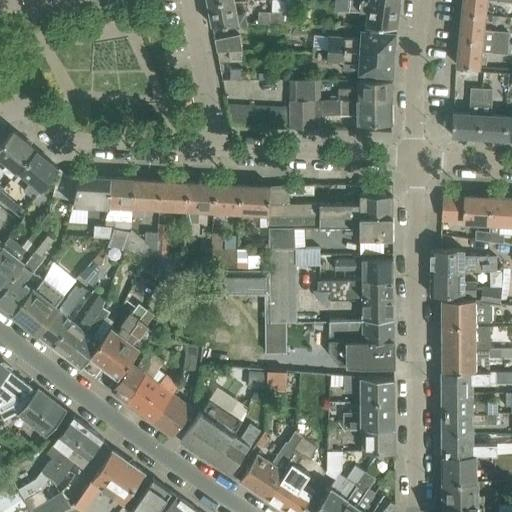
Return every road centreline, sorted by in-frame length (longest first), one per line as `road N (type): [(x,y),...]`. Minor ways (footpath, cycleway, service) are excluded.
road 1 (residential): [(416,511),(415,160)]
road 2 (unclassified): [(0,329),(248,511)]
road 3 (residential): [(219,151),(82,144),(13,99)]
road 4 (residential): [(415,160),(219,151)]
road 5 (residential): [(415,160),(424,0)]
road 6 (residential): [(219,151),(191,0)]
